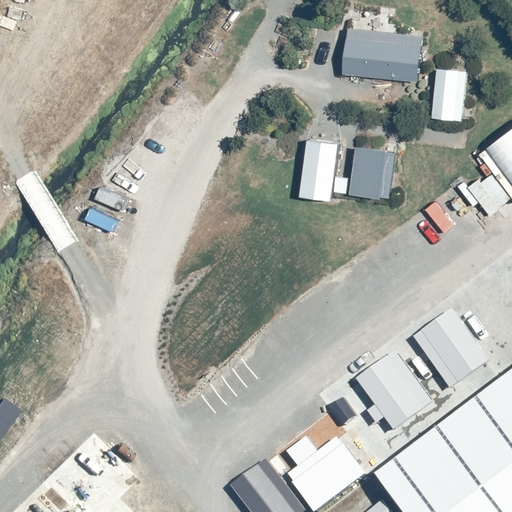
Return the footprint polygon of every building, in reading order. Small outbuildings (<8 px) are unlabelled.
[(422,35),(347,28),(341,76),(419,82),(422,35)] [(466,70),(436,66),(431,117),(462,121),(466,70)] [(511,128),(479,153),(511,196),(511,128)] [(338,142),(306,140),(298,196),(331,201),(338,142)] [(396,152),(355,146),(348,195),(390,201),(396,152)] [(487,359),(451,306),(414,336),(450,388),(487,359)] [(80,343),(59,322),(39,341),(60,362),(80,343)] [(432,398),(395,348),(355,378),(392,427),(432,398)] [(49,376),(21,351),(0,374),(0,408),(11,418),(49,376)] [(511,511),(511,367),(373,472),(403,511),(511,511)] [(285,474),(313,511),(364,474),(335,436),(318,450),(307,435),(285,451),(296,465),(285,474)] [(299,511),(303,509),(261,457),(226,485),(247,511),(299,511)]
